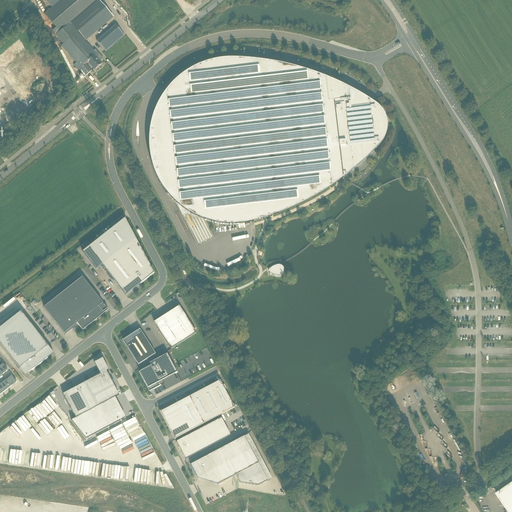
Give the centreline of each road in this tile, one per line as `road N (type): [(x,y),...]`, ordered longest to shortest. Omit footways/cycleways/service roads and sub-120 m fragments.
road 1 (unclassified): [(376,57),(471,258),(482,482)]
road 2 (unclassified): [(376,57),(284,35),(200,42),(139,81),(110,129)]
road 3 (unknown): [(154,96),(187,68),(216,57),(301,66),(368,95),(385,80)]
road 4 (unclassified): [(109,156),(162,275),(103,332)]
road 5 (tertiary): [(500,198),(483,149),(414,37)]
road 6 (tertiary): [(410,45),(500,198)]
road 7 (tertiary): [(96,99),(220,0)]
road 8 (unclassified): [(103,332),(0,412)]
